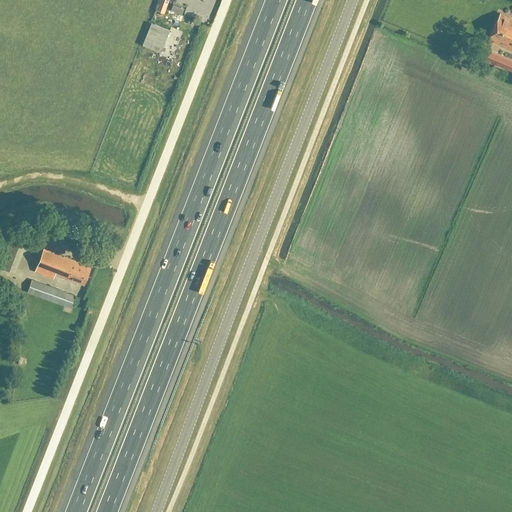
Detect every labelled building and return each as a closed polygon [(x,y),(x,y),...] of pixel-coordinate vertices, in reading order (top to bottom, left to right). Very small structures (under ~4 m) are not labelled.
[(511,51),(511,19),(500,14),(487,41),(511,51)] [(150,24),(142,45),(160,52),(168,31),(150,24)] [(510,61),(496,55),(492,64),(506,71),(510,62),(510,61)] [(15,273),(25,240),(13,236),(2,269),(15,273)] [(90,269),(78,264),(78,263),(43,250),(34,272),(52,279),(53,275),(71,282),(71,281),(83,285),(90,269)] [(67,294),(32,281),(28,292),(63,305),(67,294)]
